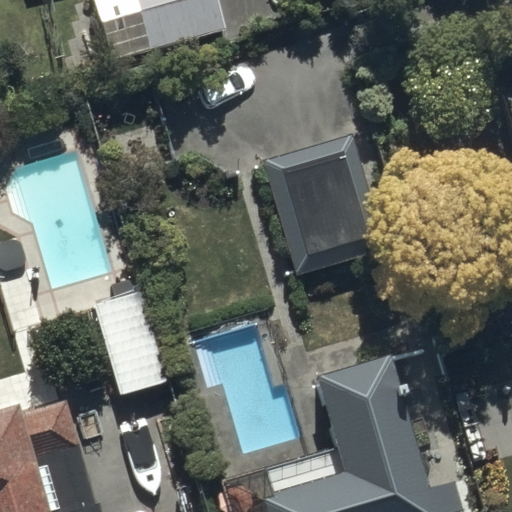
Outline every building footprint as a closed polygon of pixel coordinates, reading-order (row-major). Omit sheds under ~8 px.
[(217,0),(91,0),(109,64),(226,32),(217,0)] [(349,136),(259,162),(293,278),(383,252),(349,136)] [(136,291),(90,306),(118,399),(165,384),(136,291)] [(456,511),(449,485),(425,492),(384,357),(313,378),(341,473),(258,498),(262,511),(456,511)] [(0,511),(93,511),(61,400),(15,413),(14,407),(0,411),(0,511)]
